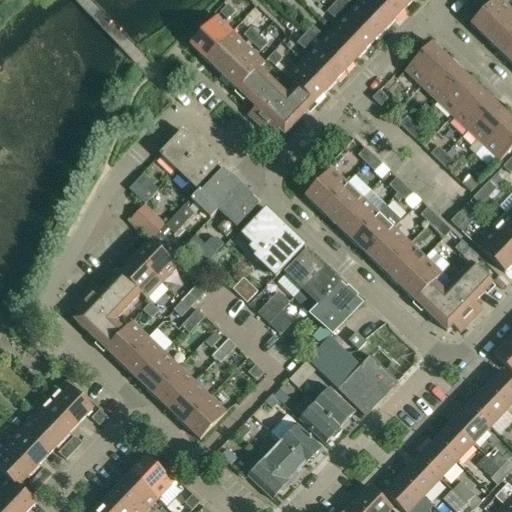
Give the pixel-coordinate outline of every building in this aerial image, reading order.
[(346,0),(338,0),(335,4),(342,11),(350,3),(346,0)] [(361,0),(346,16),(374,42),(389,27),(361,0)] [(392,0),(361,0),(389,27),(404,11),(392,0)] [(392,0),(404,11),(414,0),(392,0)] [(494,0),(471,26),(487,41),(511,14),(511,12),(498,0),(494,0)] [(335,4),(327,12),(334,19),(342,11),(335,4)] [(228,6),(220,14),(227,21),(235,13),(228,6)] [(511,14),(487,41),(502,56),(511,45),(511,14)] [(346,16),(331,31),(359,58),(374,42),(346,16)] [(216,19),(189,46),(205,61),(232,34),(216,19)] [(312,27),(305,35),(312,42),(320,34),(312,27)] [(259,37),(251,29),(243,36),(252,44),(259,37)] [(331,31),(317,47),(344,73),(359,58),(331,31)] [(205,61),(221,76),(247,49),(232,34),(205,61)] [(305,35),(297,44),(304,51),(312,42),(305,35)] [(267,45),(259,37),(252,44),(260,52),(267,45)] [(405,73),(421,88),(447,61),(431,45),(405,73)] [(511,45),(502,56),(511,65),(511,45)] [(317,47),(302,62),(329,89),(344,73),(317,47)] [(263,64),(247,49),(221,76),(237,91),(258,70),(263,64)] [(267,60),(274,67),(282,60),(274,53),(267,60)] [(421,88),(436,103),(462,75),(447,61),(421,88)] [(286,78),(294,86),(295,86),(314,104),(329,89),(302,62),(286,78)] [(274,85),(258,70),(237,91),(253,107),(274,85)] [(436,103),(452,118),(478,90),(462,75),(436,103)] [(255,109),(248,117),(261,129),(289,100),(285,96),(274,85),(253,107),(255,109)] [(283,136),(314,104),(295,86),(294,86),(285,96),(289,100),(261,129),(270,138),(277,130),(283,136)] [(452,118),(468,132),(494,105),(478,90),(452,118)] [(372,100),(380,108),(387,100),(379,92),(372,100)] [(468,132),(483,147),(509,120),(494,105),(468,132)] [(406,118),(399,126),(407,134),(415,126),(406,118)] [(499,162),(511,149),(511,122),(509,120),(483,147),(499,162)] [(407,134),(415,141),(423,133),(415,126),(407,134)] [(159,156),(177,173),(200,149),(182,132),(159,156)] [(430,155),(439,163),(446,155),(438,148),(430,155)] [(195,190),(217,166),(200,149),(177,173),(195,190)] [(358,157),(366,165),(373,157),(365,149),(358,157)] [(439,163),(447,171),(454,163),(446,155),(439,163)] [(374,173),(381,165),(373,157),(366,165),(374,173)] [(511,161),(511,160),(503,168),(510,175),(511,173),(511,161)] [(377,177),(386,185),(396,172),(387,164),(377,177)] [(305,197),(321,213),(347,185),(331,170),(305,197)] [(164,227),(159,232),(150,243),(170,262),(180,252),(163,236),(168,231),(174,236),(193,215),(194,216),(200,211),(209,220),(218,211),(218,212),(240,188),(222,171),(201,193),(199,191),(164,227)] [(142,176),(128,190),(144,206),(158,191),(142,176)] [(462,185),(470,193),(477,186),(469,178),(462,185)] [(405,187),(396,179),(389,187),(397,195),(405,187)] [(489,183),(481,191),(488,198),(496,190),(489,183)] [(321,213),(336,228),(363,200),(347,185),(321,213)] [(413,195),(405,187),(397,195),(394,198),(398,203),(402,199),(405,202),(413,195)] [(258,205),(240,188),(218,212),(226,219),(217,229),(226,238),(258,205)] [(481,191),(473,200),(480,206),(488,198),(481,191)] [(336,228),(352,242),(378,215),(363,200),(336,228)] [(352,242),(367,257),(394,230),(401,222),(385,207),(378,215),(352,242)] [(151,241),(164,226),(144,208),(131,222),(151,241)] [(436,217),(427,209),(420,217),(428,224),(436,217)] [(253,258),(255,260),(284,229),(265,211),(241,236),(251,246),(248,250),(255,256),(253,258)] [(450,223),(458,230),(466,221),(459,214),(450,223)] [(511,220),(507,216),(492,232),(511,250),(511,220)] [(444,225),(436,217),(428,224),(437,232),(444,225)] [(304,248),(284,229),(255,260),(275,279),(304,248)] [(367,257),(383,272),(409,245),(394,230),(367,257)] [(477,248),(504,274),(511,265),(511,250),(492,232),(477,248)] [(195,236),(186,246),(194,254),(205,265),(217,253),(225,246),(224,245),(213,234),(203,245),(195,236)] [(176,268),(170,262),(150,243),(149,242),(134,258),(161,284),(176,268)] [(463,257),(470,250),(462,242),(455,249),(463,257)] [(383,272),(399,287),(425,259),(409,245),(383,272)] [(284,275),(302,292),(325,268),(307,251),(284,275)] [(147,299),(161,284),(134,258),(119,273),(147,299)] [(399,287),(414,302),(441,274),(425,259),(399,287)] [(492,285),(481,275),(470,265),(455,281),(476,301),(492,285)] [(302,292),(318,307),(342,284),(325,268),(302,292)] [(145,301),(147,299),(119,273),(104,289),(126,310),(140,295),(145,301)] [(414,302),(424,311),(446,333),(452,327),(460,334),(469,324),(440,296),(443,293),(433,283),(441,275),(441,274),(414,302)] [(232,291),(246,305),(258,292),(243,279),(232,291)] [(455,281),(443,293),(440,296),(469,324),(482,311),(474,304),(476,301),(455,281)] [(331,336),(362,304),(342,284),(318,307),(310,316),(331,336)] [(111,325),(114,323),(126,310),(104,289),(101,293),(93,286),(82,297),(111,325)] [(289,305),(277,294),(257,315),(269,326),(289,305)] [(188,295),(180,303),(188,310),(196,302),(188,295)] [(74,321),(95,342),(111,325),(82,297),(72,308),(80,315),(74,321)] [(180,303),(173,311),(180,319),(188,310),(180,303)] [(300,315),(289,305),(269,326),(280,336),(300,315)] [(158,313),(154,308),(147,316),(151,320),(158,313)] [(197,311),(188,319),(196,327),(204,318),(197,311)] [(188,319),(181,328),(188,335),(196,327),(188,319)] [(95,342),(121,366),(147,339),(131,323),(123,332),(114,323),(111,325),(95,342)] [(221,338),(214,333),(205,344),(211,349),(221,338)] [(308,347),(298,336),(289,345),(299,355),(308,347)] [(121,366),(136,381),(163,354),(147,339),(121,366)] [(274,339),(268,348),(279,356),(286,346),(274,339)] [(329,339),(306,362),(307,363),(321,376),(337,391),(364,417),(392,388),(396,384),(397,383),(370,358),(360,369),(352,361),(339,348),(329,339)] [(394,377),(417,362),(401,339),(378,354),(394,377)] [(511,374),(511,339),(494,357),(511,374)] [(235,348),(227,341),(220,349),(227,356),(235,348)] [(219,365),(227,356),(220,349),(212,357),(219,365)] [(136,381),(152,396),(178,369),(163,354),(136,381)] [(288,381),(298,390),(315,372),(306,363),(288,381)] [(256,382),(263,375),(254,367),(247,375),(256,382)] [(152,396),(168,411),(194,384),(178,369),(152,396)] [(511,382),(501,372),(484,390),(507,412),(511,406),(511,382)] [(65,384),(49,400),(77,426),(92,410),(65,384)] [(168,411),(183,426),(210,399),(194,384),(168,411)] [(484,390),(467,407),(490,429),(507,412),(484,390)] [(280,391),(273,397),(282,406),(288,399),(280,391)] [(330,391),(315,406),(341,432),(348,424),(347,421),(354,414),(330,391)] [(272,396),(259,410),(271,422),(285,408),(282,406),(273,397),(272,396)] [(341,432),(315,406),(306,398),(295,410),(304,418),(300,422),(324,445),(330,438),(334,439),(341,432)] [(226,414),(210,399),(183,426),(200,441),(226,414)] [(49,400),(34,416),(62,442),(77,426),(49,400)] [(467,407),(451,424),(474,447),(490,429),(467,407)] [(90,420),(98,428),(107,419),(99,411),(90,420)] [(34,416),(19,431),(47,458),(62,442),(34,416)] [(451,424),(434,442),(457,464),(474,447),(451,424)] [(243,425),(234,435),(241,442),(250,432),(243,425)] [(297,427),(281,444),(304,466),(311,458),(315,459),(320,454),(319,450),(320,449),(297,427)] [(19,431),(4,447),(31,473),(47,458),(19,431)] [(73,454),(82,445),(74,437),(66,446),(73,454)] [(434,442),(418,459),(441,481),(457,464),(434,442)] [(281,444),(264,461),(290,485),(297,478),(296,474),(304,466),(281,444)] [(66,462),(73,454),(66,446),(58,454),(66,462)] [(0,451),(0,474),(6,480),(7,479),(17,489),(17,488),(31,473),(4,447),(0,451)] [(227,450),(220,457),(230,466),(237,460),(227,450)] [(144,458),(129,474),(157,501),(173,485),(144,458)] [(418,459),(401,476),(424,498),(441,481),(418,459)] [(264,461),(253,472),(247,478),(271,501),(279,492),(282,493),(290,485),(264,461)] [(511,465),(508,462),(499,471),(506,478),(511,471),(511,465)] [(43,485),(52,476),(44,469),(35,477),(43,485)] [(490,480),(498,487),(506,478),(499,471),(490,480)] [(129,474),(114,490),(137,511),(146,511),(157,501),(129,474)] [(401,476),(384,494),(402,511),(411,511),(424,498),(401,476)] [(36,493),(43,485),(35,477),(28,485),(36,493)] [(28,511),(35,505),(29,499),(17,488),(17,489),(7,479),(6,480),(0,486),(0,501),(10,511),(28,511)] [(511,490),(507,485),(501,492),(511,502),(511,490)] [(369,488),(351,506),(357,511),(390,511),(392,510),(369,488)] [(137,511),(114,490),(99,505),(106,511),(137,511)] [(497,511),(511,511),(511,502),(501,492),(494,498),(503,507),(497,511)] [(183,504),(191,511),(199,503),(192,496),(183,504)] [(475,496),(466,506),(472,511),(482,503),(475,496)] [(10,511),(0,501),(0,511),(10,511)]
